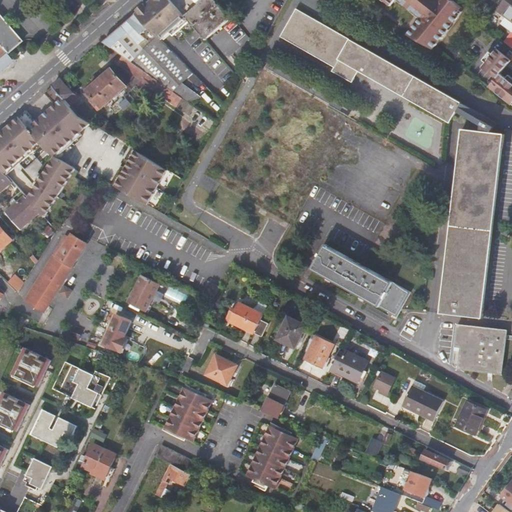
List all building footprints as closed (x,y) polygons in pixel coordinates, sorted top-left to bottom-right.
[(0,0),(0,43),(9,54),(24,41),(0,12),(0,0)] [(152,0),(136,15),(161,41),(169,33),(173,37),(190,22),(170,0),(152,0)] [(217,1),(216,0),(170,0),(190,22),(206,41),(210,37),(232,18),(217,1)] [(386,0),(393,5),(396,0),(399,0),(401,1),(402,4),(413,13),(414,11),(422,18),(415,27),(438,45),(445,36),(444,35),(458,17),(457,16),(463,9),(452,0),(386,0)] [(511,32),(505,42),(511,47),(511,0),(506,0),(499,10),(508,17),(506,20),(511,25),(511,32)] [(460,103),(296,10),(280,36),(334,67),(331,71),(351,82),(357,71),(449,123),(455,112),(480,126),(480,132),(462,130),(440,313),(457,315),(464,316),(482,318),(503,135),(490,133),(490,132),(491,132),(494,128),(483,121),(485,117),(462,104),(460,103)] [(161,41),(136,15),(104,43),(124,57),(171,90),(188,102),(193,94),(182,85),(191,72),(185,65),(172,52),(161,41)] [(407,36),(434,51),(438,45),(415,27),(407,36)] [(0,61),(9,54),(0,43),(0,61)] [(456,60),(466,48),(464,46),(463,45),(453,58),(456,60)] [(483,69),(496,80),(491,87),(511,104),(511,53),(510,51),(506,57),(498,50),(483,69)] [(150,87),(165,98),(171,90),(124,57),(120,63),(140,78),(143,75),(153,82),(150,87)] [(326,111),(329,106),(263,68),(206,169),(225,180),(225,181),(284,214),(338,118),(326,111)] [(99,110),(127,86),(112,69),(84,93),(99,110)] [(72,88),(64,78),(54,86),(76,112),(86,104),(75,92),(74,93),(71,89),(72,88)] [(79,116),(76,112),(54,86),(46,93),(55,104),(35,122),(25,111),(0,133),(0,148),(3,152),(0,154),(0,167),(4,172),(39,141),(49,152),(57,156),(84,133),(82,131),(91,123),(79,116)] [(200,98),(193,94),(188,102),(194,106),(200,98)] [(341,112),(348,116),(352,108),(345,104),(341,112)] [(110,129),(99,122),(97,127),(107,133),(110,129)] [(116,187),(148,205),(169,171),(138,152),(116,187)] [(74,170),(56,158),(29,201),(44,219),(74,170)] [(0,190),(11,181),(4,172),(0,167),(0,190)] [(38,213),(24,197),(6,213),(20,229),(38,213)] [(0,251),(13,241),(0,226),(0,251)] [(46,312),(88,243),(74,234),(71,239),(67,236),(27,300),(46,312)] [(312,269),(396,316),(409,292),(326,244),(312,269)] [(19,290),(26,281),(16,273),(9,281),(19,290)] [(147,312),(161,285),(142,276),(129,303),(147,312)] [(216,299),(221,286),(209,281),(203,292),(216,299)] [(69,297),(73,290),(65,284),(60,292),(69,297)] [(185,305),(190,294),(169,285),(165,297),(185,305)] [(0,314),(11,303),(0,292),(0,314)] [(268,306),(257,302),(253,310),(264,315),(268,306)] [(255,334),(264,315),(253,310),(240,303),(236,311),(231,323),(255,334)] [(23,313),(12,306),(3,320),(10,322),(16,325),(23,313)] [(26,328),(32,319),(23,313),(16,325),(17,325),(20,326),(25,328),(26,328)] [(125,338),(132,321),(116,314),(104,345),(122,352),(127,339),(125,338)] [(296,350),(307,327),(289,318),(278,341),(296,350)] [(2,320),(0,322),(0,344),(10,322),(3,320),(2,320)] [(263,334),(269,323),(263,320),(257,331),(263,334)] [(5,351),(17,325),(16,325),(10,322),(0,344),(0,360),(3,362),(5,351)] [(502,374),(506,330),(463,324),(456,323),(452,368),(488,372),(494,373),(502,374)] [(0,377),(6,364),(7,365),(25,328),(20,326),(3,362),(0,360),(0,381),(1,378),(0,377)] [(323,368),(334,345),(317,337),(306,360),(323,368)] [(12,374),(38,387),(51,360),(24,348),(12,374)] [(359,384),(369,363),(341,349),(330,369),(359,384)] [(229,385),(238,366),(217,356),(207,375),(229,385)] [(54,388),(97,409),(112,378),(97,371),(95,375),(67,362),(54,388)] [(389,391),(396,378),(383,371),(376,385),(389,391)] [(422,391),(425,386),(415,382),(403,407),(412,412),(413,410),(434,421),(443,402),(422,391)] [(398,383),(395,391),(402,394),(405,386),(398,383)] [(208,396),(186,385),(165,429),(193,443),(213,402),(207,398),(208,396)] [(263,411),(279,418),(291,392),(280,387),(278,391),(273,389),(263,411)] [(0,399),(0,422),(17,431),(30,406),(3,393),(0,399)] [(476,435),(487,411),(467,402),(456,425),(476,435)] [(78,425),(43,409),(31,433),(59,446),(66,432),(73,435),(78,425)] [(290,434),(291,433),(269,423),(246,477),(253,480),(251,482),(262,487),(261,490),(265,492),(267,486),(274,490),(297,438),(290,434)] [(310,458),(316,461),(327,437),(320,434),(310,458)] [(369,453),(378,456),(384,441),(375,437),(369,453)] [(111,467),(117,455),(94,444),(84,467),(113,481),(118,470),(111,467)] [(0,467),(8,450),(0,445),(0,467)] [(161,445),(155,458),(169,464),(190,475),(197,462),(161,445)] [(417,457),(419,452),(408,447),(405,452),(417,457)] [(427,451),(424,460),(446,470),(450,461),(427,451)] [(39,487),(43,489),(54,466),(36,458),(27,475),(34,478),(32,483),(39,487)] [(190,475),(169,464),(154,494),(159,497),(166,482),(165,482),(167,477),(185,487),(190,475)] [(457,475),(468,480),(472,474),(459,468),(457,475)] [(407,491),(427,498),(435,480),(414,472),(407,491)] [(37,490),(39,487),(32,483),(29,482),(27,485),(37,490)] [(511,504),(511,484),(503,497),(511,504)] [(393,511),(394,511),(401,495),(384,488),(374,511),(393,511)] [(427,498),(407,491),(405,497),(425,504),(427,498)] [(427,511),(431,511),(432,509),(417,503),(415,508),(427,511)]
